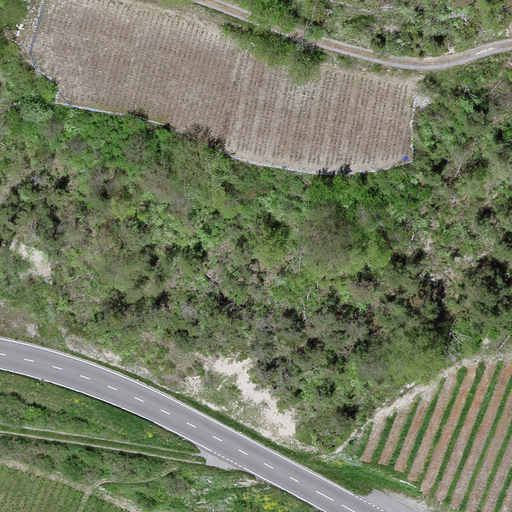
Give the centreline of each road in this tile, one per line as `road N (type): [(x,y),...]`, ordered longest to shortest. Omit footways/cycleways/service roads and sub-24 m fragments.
road 1 (secondary): [(0,353),(193,424),(355,511)]
road 2 (track): [(197,0),(400,65),(511,45)]
